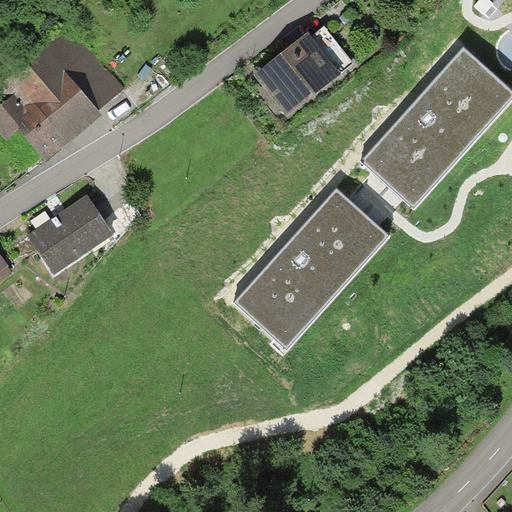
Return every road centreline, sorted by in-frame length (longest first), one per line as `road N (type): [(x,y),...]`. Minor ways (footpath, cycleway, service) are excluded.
road 1 (track): [(511,275),(344,411),(199,447),(125,511)]
road 2 (residential): [(313,0),(171,106),(0,214)]
